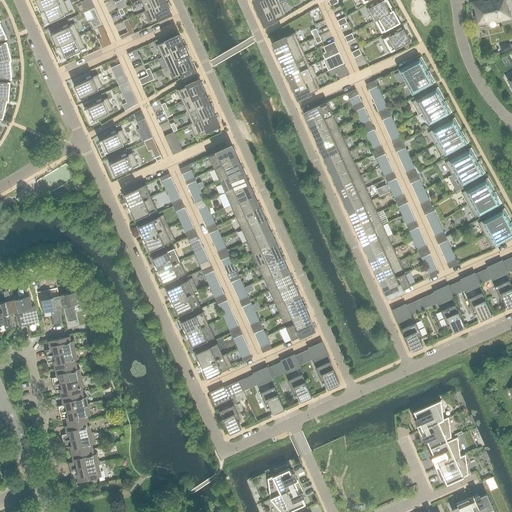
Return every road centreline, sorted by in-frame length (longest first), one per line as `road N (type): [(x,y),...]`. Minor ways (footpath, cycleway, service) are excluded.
road 1 (residential): [(176,0),(354,394)]
road 2 (residential): [(409,370),(242,0)]
road 3 (residential): [(82,140),(223,453)]
road 4 (residential): [(18,0),(82,140)]
road 5 (residential): [(511,123),(475,75),(455,0)]
road 6 (residential): [(55,478),(29,355)]
